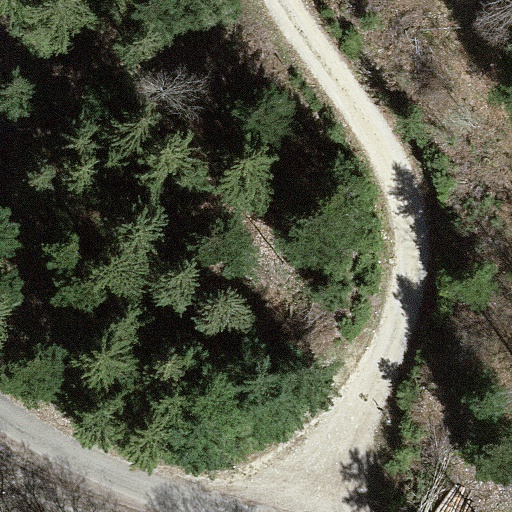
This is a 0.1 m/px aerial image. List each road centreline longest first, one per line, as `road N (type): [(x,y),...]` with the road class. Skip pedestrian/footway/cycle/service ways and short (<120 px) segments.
road 1 (track): [(285,0),(388,163),(409,234),(388,350),(331,457),(280,511)]
road 2 (unclassified): [(0,414),(107,476),(214,511)]
